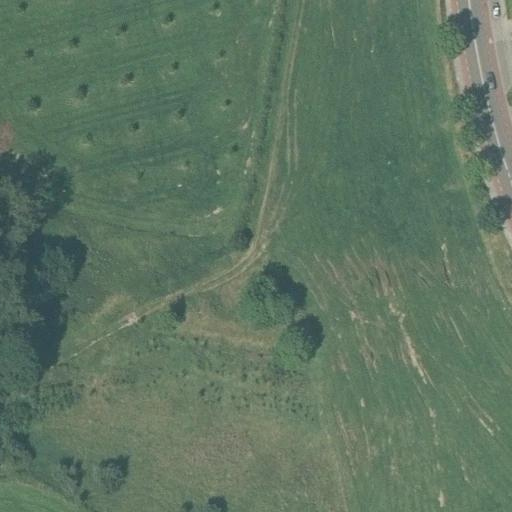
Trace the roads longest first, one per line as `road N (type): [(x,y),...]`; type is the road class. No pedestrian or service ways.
road 1 (track): [(0,386),(217,279),(244,256),(256,230),(298,0)]
road 2 (secondary): [(511,185),(468,0)]
